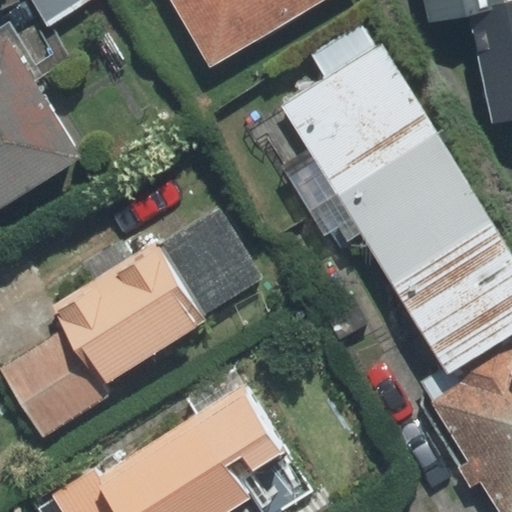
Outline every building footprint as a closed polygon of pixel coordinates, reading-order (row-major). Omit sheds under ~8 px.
[(44,0),(60,24),(98,0),(44,0)] [(189,0),(226,62),(330,0),(189,0)] [(511,0),(436,0),(440,12),(483,2),(510,119),(511,118),(511,0)] [(26,11),(0,26),(0,212),(108,145),(26,11)] [(330,59),(338,72),(293,102),(319,142),(294,159),(324,205),(353,186),(470,363),(511,335),(511,213),(399,42),(362,38),(330,59)] [(126,389),(118,377),(278,277),(231,202),(177,236),(173,230),(144,248),(135,234),(91,262),(100,276),(67,297),(80,317),(9,361),(55,434),(126,389)] [(511,343),(438,390),(476,449),(511,506),(511,343)] [(204,411),(114,468),(107,457),(59,488),(75,511),(239,511),(313,465),(246,361),(193,395),(204,411)]
